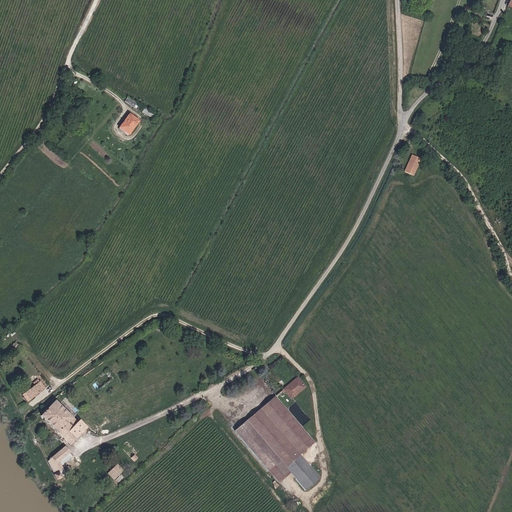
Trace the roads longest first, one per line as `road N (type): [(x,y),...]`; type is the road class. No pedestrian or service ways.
road 1 (residential): [(204,393),(271,351),(344,249),(401,121)]
road 2 (residential): [(401,121),(476,51),(503,0)]
road 3 (unclassified): [(401,121),(396,0)]
